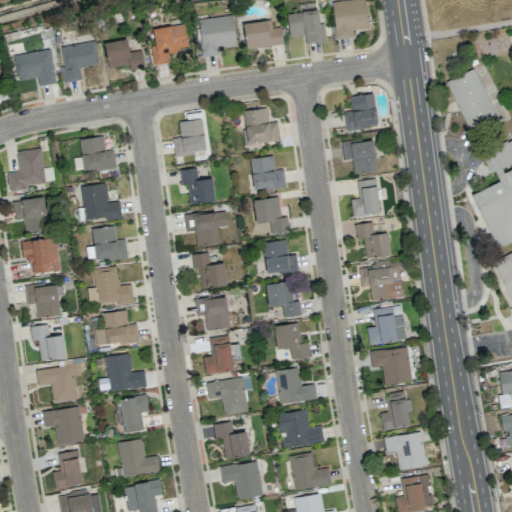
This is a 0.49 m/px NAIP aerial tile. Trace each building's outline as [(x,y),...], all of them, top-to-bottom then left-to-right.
[(369,28),(365,0),(344,0),(331,1),(335,39),(352,37),(352,30),(369,28)] [(288,37),(304,35),(305,43),(325,41),(323,23),(319,23),(317,10),(285,14),(288,37)] [(235,47),(232,15),(198,18),(201,56),(217,55),(217,49),(235,47)] [(243,23),(245,48),(282,45),(280,27),(267,28),(266,21),(243,23)] [(188,48),(183,23),(152,29),(155,45),(149,46),(152,65),(169,62),(167,51),(188,48)] [(104,42),(107,67),(128,64),(129,70),(143,68),(141,50),(128,52),(127,39),(104,42)] [(64,82),(80,79),(78,68),(98,64),(94,41),(58,47),(64,82)] [(55,83),(49,49),(12,55),(17,81),(37,77),(38,86),(55,83)] [(471,66),(499,125),(472,138),(444,79),(471,66)] [(350,95),(351,111),(344,111),(344,128),(375,127),(374,94),(350,95)] [(245,144),(279,141),(277,121),(268,122),(266,108),(242,110),(245,144)] [(179,137),(171,138),(173,155),(205,152),(201,119),(178,121),(179,137)] [(115,167),(113,149),(104,150),(102,135),(78,139),(83,172),(115,167)] [(511,136),(479,153),(488,171),(493,169),(497,179),(470,193),(496,246),(511,238),(511,249),(491,260),(511,303),(511,136)] [(376,171),(372,139),(341,142),(343,160),(351,159),(353,173),(376,171)] [(8,189),(45,184),(39,148),(15,151),(18,171),(6,172),(8,189)] [(282,168),(273,169),(272,156),(249,158),(253,190),(284,186),(282,168)] [(189,203),(214,200),(211,178),(197,180),(195,167),(179,170),(181,184),(186,183),(189,203)] [(356,181),(358,198),(350,199),(352,216),(380,212),(376,178),(356,181)] [(118,201),(107,202),(104,183),(79,186),(84,220),(105,217),(105,220),(121,218),(118,201)] [(288,231),(286,216),(280,217),(277,196),(252,200),(255,223),(268,221),(270,233),(288,231)] [(23,232),(46,230),(44,197),(12,199),(13,220),(23,219),(23,232)] [(183,216),(186,231),(193,230),(195,246),(218,242),(216,226),(227,225),(224,209),(183,216)] [(354,224),(356,238),(362,237),(365,257),(390,254),(387,232),(372,234),(370,221),(354,224)] [(124,239),(115,239),(114,225),(91,227),(94,261),(126,257),(124,239)] [(31,273),(58,269),(53,236),(19,242),(22,257),(29,256),(31,273)] [(297,270),(295,254),(287,255),(285,239),(262,242),(266,274),(297,270)] [(223,262),(209,264),(208,252),(191,254),(192,269),(198,269),(200,287),(225,285),(223,262)] [(402,296),(398,270),(402,269),(401,261),(388,263),(388,261),(357,266),(360,287),(368,285),(370,301),(402,296)] [(92,268),(94,287),(86,287),(88,305),(132,301),(130,284),(117,285),(116,266),(92,268)] [(264,284),(268,306),(281,304),(283,317),(300,314),(298,300),(292,301),(289,280),(264,284)] [(55,282),(24,286),(26,304),(34,303),(36,317),(59,314),(55,282)] [(229,327),(225,296),(194,300),(196,315),(203,314),(205,330),(229,327)] [(367,343),(404,340),(402,314),(392,315),(391,306),(372,308),(374,326),(366,327),(367,343)] [(102,312),(103,328),(94,329),(96,345),(137,341),(136,323),(127,324),(125,310),(102,312)] [(308,357),(307,342),(300,343),(297,322),(272,326),(275,349),(289,347),(290,359),(308,357)] [(64,358),(62,334),(48,336),(47,324),(29,326),(31,341),(37,340),(39,360),(64,358)] [(208,338),(211,355),(202,356),(205,374),(232,370),(227,335),(208,338)] [(410,381),(406,347),(368,351),(370,367),(381,366),(383,384),(410,381)] [(130,371),(129,353),(105,356),(108,390),(144,386),(143,370),(130,371)] [(73,376),(80,375),(78,363),(35,369),(37,385),(50,383),(52,402),(76,399),(73,376)] [(315,399),(314,384),(300,385),(298,367),(275,370),(278,403),(315,399)] [(511,369),(498,371),(501,395),(497,395),(499,407),(511,404),(511,369)] [(205,381),(207,398),(221,397),(223,413),(246,411),(244,388),(250,387),(248,376),(205,381)] [(382,430),(409,426),(403,390),(384,394),(387,411),(379,412),(382,430)] [(124,433),(143,429),(140,412),(148,411),(144,394),(117,399),(124,433)] [(41,410),(43,426),(54,425),(55,443),(82,440),(79,407),(41,410)] [(308,427),(306,409),(275,413),(278,435),(280,435),(281,448),(323,442),(321,425),(308,427)] [(511,413),(499,415),(501,430),(504,430),(507,447),(511,445),(511,413)] [(221,438),(223,457),(248,454),(246,431),(231,432),(230,421),(212,423),(214,438),(221,438)] [(425,465),(420,431),(382,437),(385,452),(395,451),(398,470),(425,465)] [(116,442),(121,476),(158,471),(156,455),(143,456),(141,438),(116,442)] [(54,488),(82,483),(76,449),(57,453),(60,470),(51,471),(54,488)] [(288,455),(294,490),(331,483),(328,467),(314,469),(310,451),(288,455)] [(236,498),(261,495),(256,461),(219,465),(221,482),(234,480),(236,498)] [(396,511),(400,511),(431,506),(426,473),(399,478),(402,495),(394,496),(396,511)] [(155,511),(154,495),(161,494),(159,480),(123,484),(126,510),(138,509),(138,511),(155,511)] [(59,511),(99,511),(98,493),(87,495),(86,491),(57,494),(59,511)] [(293,496),(295,511),(333,511),(333,509),(322,511),(320,493),(293,496)] [(235,511),(255,511),(254,503),(234,507),(235,511)]
